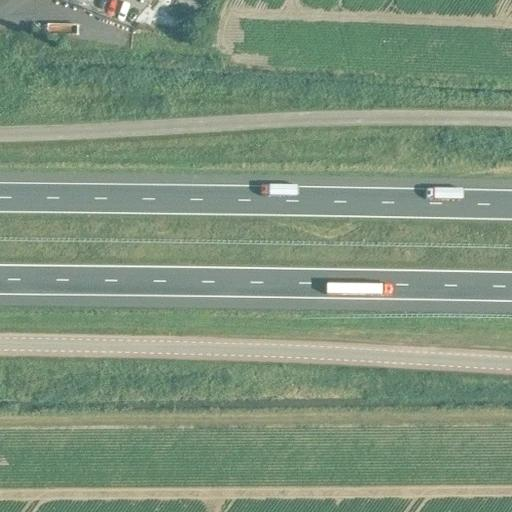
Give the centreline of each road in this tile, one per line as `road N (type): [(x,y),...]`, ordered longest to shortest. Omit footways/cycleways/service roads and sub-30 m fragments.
road 1 (unclassified): [(511,372),(0,353)]
road 2 (unclassified): [(0,136),(511,120)]
road 3 (motorway): [(0,279),(511,287)]
road 4 (motorway): [(511,204),(0,200)]
